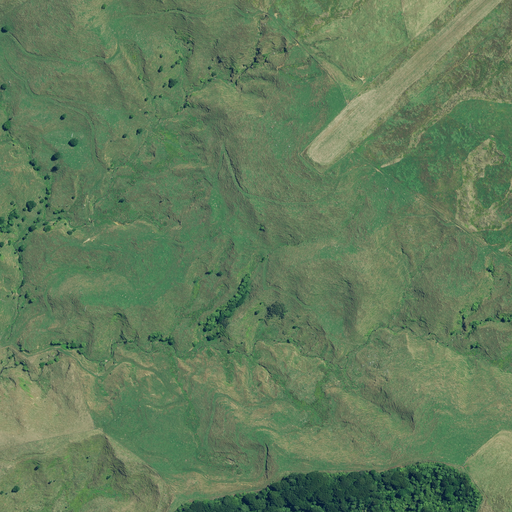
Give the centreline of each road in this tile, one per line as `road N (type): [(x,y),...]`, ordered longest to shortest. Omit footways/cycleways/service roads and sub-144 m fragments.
road 1 (track): [(511,446),(462,462),(316,473),(248,452),(208,486),(145,440),(100,430),(0,460)]
road 2 (track): [(505,0),(402,40),(379,56),(363,97),(382,156),(403,187),(511,261)]
road 3 (track): [(0,69),(70,131),(83,166),(68,230),(43,260),(21,321),(0,332)]
